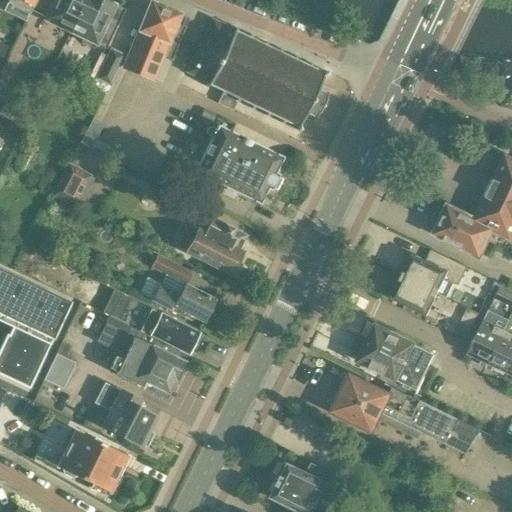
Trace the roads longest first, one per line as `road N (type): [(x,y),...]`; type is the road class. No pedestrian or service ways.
road 1 (tertiary): [(185,511),(300,276)]
road 2 (residential): [(511,407),(461,385),(445,347),(300,276)]
road 3 (tertiary): [(300,276),(400,79)]
road 4 (residential): [(400,79),(194,0)]
